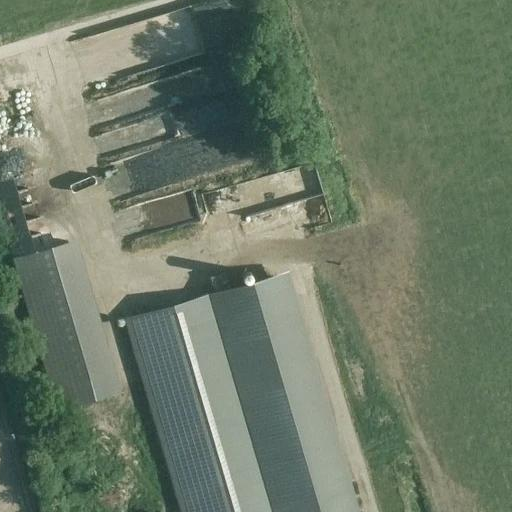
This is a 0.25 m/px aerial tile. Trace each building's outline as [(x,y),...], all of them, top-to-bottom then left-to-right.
[(155,131),(206,120),(203,104),(152,114),(155,131)] [(39,127),(21,138),(28,150),(46,139),(39,127)] [(112,197),(245,164),(238,135),(230,137),(228,131),(104,162),(112,197)] [(103,134),(102,146),(116,147),(117,135),(103,134)] [(225,178),(231,207),(276,198),(270,168),(225,178)] [(218,227),(230,226),(225,182),(213,183),(218,227)] [(191,192),(182,192),(183,219),(193,218),(191,192)] [(212,247),(228,254),(235,239),(219,232),(212,247)] [(45,247),(13,257),(17,271),(44,364),(51,387),(106,371),(68,241),(45,247)] [(222,291),(125,319),(180,511),(357,511),(359,511),(289,271),(257,281),(222,291)]
